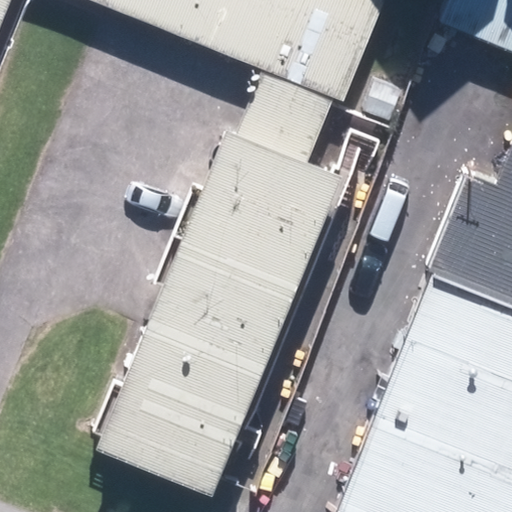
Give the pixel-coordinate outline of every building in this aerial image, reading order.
[(0,0),(0,32),(13,0),(0,0)] [(374,0),(104,0),(263,64),(337,94),(374,0)] [(511,0),(449,0),(442,17),(511,47),(511,0)] [(94,438),(212,485),(340,168),(312,157),(337,94),(263,64),(238,127),(222,121),(94,438)] [(511,511),(511,144),(495,188),(466,177),(332,511),(511,511)]
